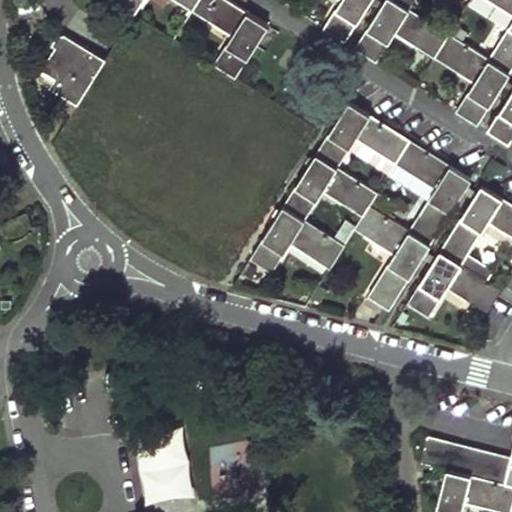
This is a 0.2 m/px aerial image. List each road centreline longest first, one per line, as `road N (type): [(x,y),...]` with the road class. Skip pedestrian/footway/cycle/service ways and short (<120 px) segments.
road 1 (residential): [(397,354),(214,305),(92,258)]
road 2 (residential): [(511,158),(258,0)]
road 3 (residential): [(92,258),(28,147),(0,57)]
road 4 (residential): [(34,511),(14,350)]
road 5 (residential): [(408,511),(397,354)]
road 6 (residential): [(14,350),(92,258)]
